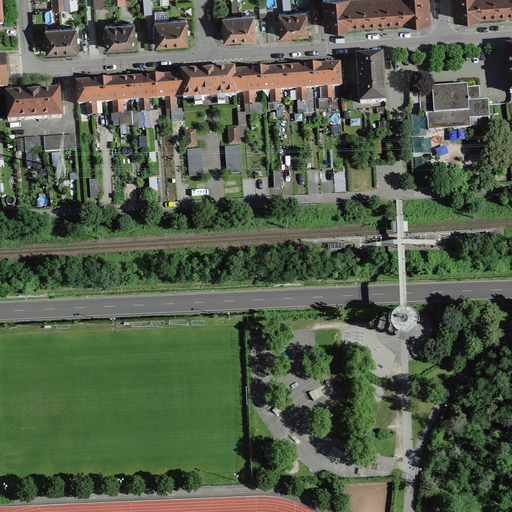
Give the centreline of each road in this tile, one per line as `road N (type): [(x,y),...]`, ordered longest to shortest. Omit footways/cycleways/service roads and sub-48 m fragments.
road 1 (primary): [(0,310),(511,288)]
road 2 (residential): [(21,0),(27,70),(206,55)]
road 3 (residential): [(206,55),(444,38)]
